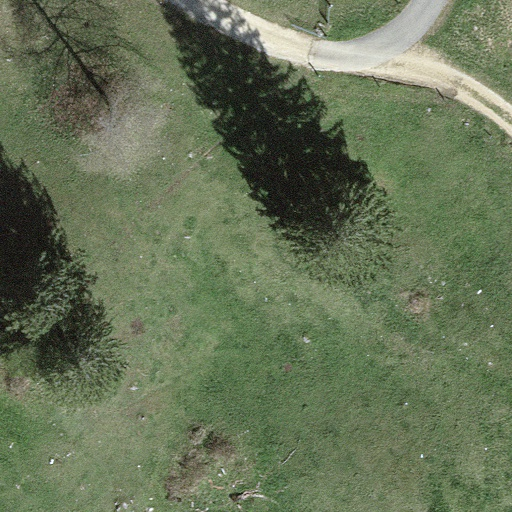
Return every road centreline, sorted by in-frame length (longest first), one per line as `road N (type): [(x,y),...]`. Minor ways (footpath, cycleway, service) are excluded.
road 1 (track): [(184,0),(277,41),(336,54),(386,43),(429,0)]
road 2 (track): [(511,123),(444,76),(368,50)]
